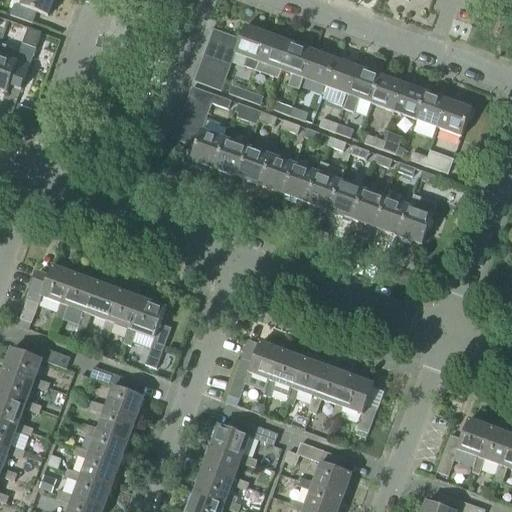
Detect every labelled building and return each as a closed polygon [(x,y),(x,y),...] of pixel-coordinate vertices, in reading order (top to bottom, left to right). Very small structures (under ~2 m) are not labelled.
[(54,0),(23,0),(21,9),(14,6),(10,17),(33,26),(37,14),(48,19),(54,0)] [(244,69),(255,74),(269,38),(245,29),(240,42),(235,56),(247,61),(244,69)] [(28,31),(22,47),(36,52),(42,36),(28,31)] [(213,32),(208,46),(235,56),(240,42),(213,32)] [(281,73),(291,46),(269,38),(255,74),(278,82),(281,73)] [(208,46),(204,58),(230,68),(235,56),(208,46)] [(299,93),(304,82),(314,54),(291,46),(281,73),(292,77),(288,88),(299,93)] [(0,58),(0,92),(7,95),(10,88),(21,92),(36,52),(22,47),(20,53),(12,50),(8,61),(0,58)] [(304,82),(327,90),(337,63),(314,54),(304,82)] [(204,58),(199,71),(226,81),(230,68),(204,58)] [(327,90),(349,98),(360,71),(337,63),(327,90)] [(226,81),(199,71),(194,84),(221,94),(226,81)] [(349,98),(372,107),(382,79),(360,71),(349,98)] [(372,107),(393,114),(404,87),(382,79),(372,107)] [(393,114),(416,123),(426,96),(404,87),(393,114)] [(229,97),(244,102),(247,94),(232,88),(229,97)] [(192,90),(187,102),(210,110),(211,106),(215,98),(192,90)] [(247,94),(244,102),(260,108),(263,100),(247,94)] [(416,123),(439,131),(449,104),(426,96),(416,123)] [(231,104),(215,98),(211,106),(228,112),(231,104)] [(187,102),(182,115),(205,124),(210,110),(187,102)] [(449,104),(439,131),(461,139),(471,112),(449,104)] [(274,113),(289,119),(292,111),(277,105),(274,113)] [(235,115),(258,123),(261,115),(238,106),(235,115)] [(292,111),(289,119),(305,125),(308,116),(292,111)] [(182,115),(178,128),(200,136),(202,133),(205,124),(182,115)] [(261,115),(258,123),(274,129),(277,121),(261,115)] [(319,130),(334,135),(337,127),(322,121),(319,130)] [(300,129),(284,123),(281,132),(297,138),(300,129)] [(337,127),(334,135),(350,141),(353,133),(337,127)] [(200,136),(178,128),(173,142),(195,150),(200,136)] [(323,138),(307,132),(304,140),(320,146),(323,138)] [(191,163),(214,172),(226,142),(202,133),(200,136),(195,150),(191,163)] [(364,146),(380,152),(383,144),(367,138),(364,146)] [(346,146),(330,140),(327,149),(343,154),(346,146)] [(214,172),(237,180),(248,150),(226,142),(214,172)] [(383,144),(380,152),(395,158),(398,149),(383,144)] [(366,163),(369,155),(353,149),(350,157),(366,163)] [(237,180),(260,189),(271,159),(248,150),(237,180)] [(430,153),(427,160),(424,168),(448,177),(453,162),(430,153)] [(409,163),(424,168),(427,160),(412,154),(409,163)] [(376,157),(375,161),(373,166),(389,171),(392,163),(376,157)] [(260,189),(284,197),(295,167),(271,159),(260,189)] [(306,205),(329,214),(341,184),(344,174),(321,165),(317,176),(306,205)] [(415,172),(399,166),(396,174),(412,180),(415,172)] [(284,197),(306,205),(317,176),(295,167),(284,197)] [(438,180),(422,174),(419,182),(435,188),(438,180)] [(329,214),(353,223),(365,193),(341,184),(329,214)] [(353,223),(376,231),(388,201),(365,193),(353,223)] [(409,209),(399,239),(422,248),(437,207),(413,198),(409,209)] [(376,231),(399,239),(409,209),(388,201),(376,231)] [(42,300),(60,306),(66,308),(77,278),(52,269),(48,280),(37,276),(27,302),(28,302),(20,322),(31,326),(39,306),(42,300)] [(68,310),(83,315),(87,316),(99,286),(77,278),(66,308),(60,306),(56,322),(63,324),(68,310)] [(91,318),(105,323),(110,325),(122,294),(99,286),(87,316),(83,315),(78,330),(86,333),(91,318)] [(114,326),(128,331),(133,333),(145,303),(122,294),(110,325),(105,323),(101,338),(108,341),(114,326)] [(133,333),(128,331),(124,346),(131,349),(136,334),(154,341),(145,367),(156,372),(171,331),(160,327),(166,311),(145,303),(133,333)] [(21,355),(42,363),(44,364),(49,353),(26,344),(22,355),(21,355)] [(249,376),(268,383),(273,385),(284,354),(259,345),(252,365),(241,361),(226,405),(237,409),(249,376)] [(12,351),(3,374),(34,385),(32,389),(47,394),(50,387),(35,381),(42,363),(21,355),(22,355),(12,351)] [(49,353),(44,364),(66,372),(70,361),(49,353)] [(274,392),(289,397),(290,391),(295,392),(306,362),(284,354),(273,385),(268,383),(263,398),(271,401),(274,392)] [(299,394),(313,399),(318,401),(329,371),(306,362),(295,392),(290,391),(289,397),(286,406),(293,409),(299,394)] [(92,382),(111,389),(115,378),(93,370),(89,381),(92,382)] [(321,402),(335,408),(340,409),(352,379),(329,371),(318,401),(313,399),(309,415),(316,417),(321,402)] [(3,374),(0,383),(0,397),(26,408),(24,412),(39,416),(42,409),(27,404),(32,389),(34,385),(3,374)] [(88,392),(92,382),(89,381),(81,378),(77,388),(88,392)] [(115,378),(111,389),(113,390),(114,389),(134,397),(138,386),(115,378)] [(340,409),(335,408),(331,423),(338,425),(344,411),(362,418),(357,432),(368,436),(376,414),(365,410),(373,387),(352,379),(340,409)] [(113,390),(106,409),(105,413),(135,424),(144,400),(134,397),(114,389),(113,390)] [(0,397),(0,423),(18,430),(16,435),(31,439),(34,432),(19,426),(24,412),(26,408),(0,397)] [(103,417),(98,431),(97,435),(127,447),(135,424),(105,413),(106,409),(91,405),(89,412),(103,417)] [(229,432),(249,440),(254,428),(233,421),(229,432)] [(454,463),(473,470),(476,459),(481,461),(492,431),(468,422),(461,442),(450,438),(437,475),(448,479),(454,463)] [(0,423),(0,449),(10,453),(8,457),(23,461),(25,454),(11,449),(16,435),(18,430),(0,423)] [(95,439),(90,454),(88,458),(119,469),(127,447),(97,435),(98,431),(83,427),(81,434),(95,439)] [(219,428),(210,451),(241,463),(240,466),(255,471),(257,463),(243,458),(249,440),(229,432),(219,428)] [(254,428),(249,440),(274,448),(278,437),(254,428)] [(484,463),(499,468),(503,469),(511,446),(511,438),(492,431),(481,461),(476,459),(473,470),(472,475),(479,477),(484,463)] [(296,457),(299,458),(319,465),(323,454),(301,446),(296,457)] [(507,471),(511,472),(511,446),(503,469),(499,468),(494,483),(502,486),(507,471)] [(0,449),(0,474),(1,475),(0,478),(0,479),(15,484),(17,477),(3,471),(8,457),(10,453),(0,449)] [(87,462),(82,476),(80,481),(111,492),(119,469),(88,458),(90,454),(75,450),(72,457),(87,462)] [(210,451),(202,474),(233,485),(231,489),(246,493),(249,486),(234,481),(240,466),(241,463),(210,451)] [(299,458),(296,457),(288,454),(284,464),(296,468),(299,458)] [(323,454),(319,465),(321,466),(341,473),(345,462),(323,454)] [(321,466),(314,485),(312,490),(342,501),(351,477),(341,473),(321,466)] [(79,485),(74,499),(72,503),(96,511),(103,511),(111,492),(80,481),(82,476),(67,472),(64,479),(79,485)] [(0,474),(0,504),(6,506),(9,499),(0,496),(0,478),(1,475),(0,474)] [(202,474),(194,496),(224,508),(223,511),(225,511),(239,511),(241,508),(235,506),(237,500),(228,497),(231,489),(233,485),(202,474)] [(311,493),(306,508),(303,511),(338,511),(342,501),(312,490),(314,485),(299,481),(296,488),(311,493)] [(71,507),(68,511),(96,511),(72,503),(74,499),(59,495),(56,502),(71,507)] [(194,496),(188,511),(222,511),(223,511),(224,508),(194,496)] [(436,508),(447,511),(458,511),(461,504),(440,497),(436,508)] [(292,511),(303,511),(306,508),(291,503),(288,510),(292,511)]
